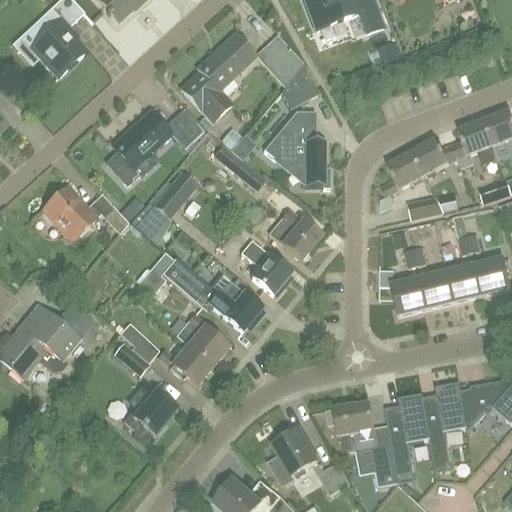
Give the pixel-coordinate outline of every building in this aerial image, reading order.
[(83,58),(63,37),(84,18),(66,0),(64,0),(24,38),(42,58),(39,62),(58,82),(83,58)] [(136,7),(139,9),(148,0),(95,0),(96,0),(105,10),(117,24),(118,23),(136,7)] [(373,0),(306,0),(303,2),(315,35),(357,19),(365,40),(386,32),(373,0)] [(219,96),(257,60),(255,58),(256,57),(238,37),(216,58),(211,62),(198,74),(200,76),(203,79),(184,97),(212,128),(232,110),(219,96)] [(276,40),(262,54),(290,85),(302,68),(276,40)] [(284,93),(280,98),(289,114),(319,98),(302,68),(290,85),(284,93)] [(183,114),(171,124),(191,147),(203,136),(183,114)] [(118,157),(107,168),(128,191),(140,180),(134,173),(152,156),(170,139),(171,138),(164,131),(151,116),(113,151),(118,157)] [(295,117),(263,155),(274,164),(277,161),(294,174),(305,174),(304,191),(322,192),(322,193),(330,193),(330,173),(326,173),(326,145),(315,145),(313,145),(313,120),(313,117),(295,117)] [(499,122),(483,128),(492,153),(511,145),(511,124),(509,118),(507,119),(499,122)] [(478,158),(492,153),(483,128),(458,138),(462,148),(451,153),(456,167),(458,166),(461,173),(474,168),(471,161),(478,158)] [(230,131),(219,145),(223,148),(230,154),(242,140),(230,131)] [(244,137),(242,140),(230,154),(242,163),(256,146),(244,137)] [(511,145),(492,153),(497,166),(509,161),(511,160),(511,145)] [(456,167),(451,153),(441,156),(435,146),(426,152),(410,160),(423,184),(449,170),(456,167)] [(231,155),(229,157),(240,166),(244,161),(234,152),(231,155)] [(483,171),(497,166),(492,153),(478,158),(483,171)] [(400,197),(423,184),(410,160),(398,167),(391,171),(387,174),(394,187),(380,194),(384,202),(379,205),(379,216),(379,218),(395,209),(391,202),(400,197)] [(245,171),(237,180),(257,196),(264,187),(245,171)] [(168,187),(150,209),(169,225),(198,191),(181,177),(171,190),(168,187)] [(505,185),(479,194),(485,208),(510,199),(505,185)] [(119,239),(128,229),(101,200),(87,213),(68,192),(43,215),(71,247),(101,220),(119,239)] [(434,202),(442,217),(458,213),(455,197),(434,202)] [(135,199),(119,214),(127,222),(142,207),(135,199)] [(411,224),(442,217),(434,202),(432,199),(406,205),(411,224)] [(511,205),(499,210),(501,219),(511,215),(511,205)] [(157,248),(169,225),(147,206),(130,226),(157,248)] [(289,216),(269,239),(282,250),(282,251),(300,266),(321,241),(303,226),(302,227),(289,216)] [(463,220),(453,222),(458,246),(461,260),(471,258),(467,240),(463,220)] [(406,232),(391,236),(395,252),(410,249),(406,232)] [(476,238),(467,240),(471,258),(480,256),(476,238)] [(284,291),(281,289),(284,285),(287,282),(290,278),(275,266),(251,246),(240,258),(259,274),(251,283),(261,291),(271,300),(273,298),(276,301),(284,291)] [(423,252),(411,255),(415,272),(427,269),(423,252)] [(415,272),(411,255),(403,257),(407,273),(415,272)] [(155,277),(169,261),(165,258),(138,290),(142,294),(151,301),(165,285),(155,277)] [(201,312),(206,316),(210,311),(242,337),(247,331),(251,326),(254,328),(263,317),(260,315),(262,312),(250,303),(234,290),(223,303),(218,299),(217,300),(173,263),(161,278),(201,312)] [(474,272),(480,300),(508,293),(502,265),(474,272)] [(474,272),(446,279),(453,306),(471,302),(476,301),(480,300),(474,272)] [(379,306),(394,306),(391,293),(393,292),(393,276),(380,276),(380,292),(379,306)] [(430,312),(453,306),(446,279),(419,286),(426,313),(430,312)] [(393,292),(391,293),(394,306),(398,320),(424,314),(426,313),(419,286),(393,292)] [(79,345),(96,324),(73,306),(56,326),(79,345)] [(0,364),(23,384),(37,366),(46,355),(61,367),(64,364),(79,345),(56,326),(38,312),(27,326),(19,336),(0,359),(0,364)] [(187,352),(212,372),(228,353),(216,343),(219,339),(206,329),(205,330),(194,320),(187,328),(176,341),(188,351),(187,352)] [(133,351),(131,353),(148,368),(155,361),(159,356),(129,329),(119,339),(133,351)] [(148,368),(131,353),(124,347),(112,360),(137,381),(148,368)] [(196,392),(212,372),(187,352),(175,366),(164,356),(158,364),(170,374),(169,375),(182,386),(185,382),(196,392)] [(460,396),(466,433),(465,433),(466,437),(468,436),(485,417),(489,420),(494,414),(511,429),(511,428),(511,386),(510,385),(497,387),(497,389),(492,390),(491,388),(470,392),(470,394),(460,396)] [(133,440),(144,449),(152,440),(155,442),(177,415),(145,388),(129,408),(135,412),(123,427),(135,437),(133,440)] [(423,403),(422,403),(429,444),(429,445),(434,476),(451,473),(445,437),(465,433),(466,433),(460,396),(459,389),(435,393),(436,400),(423,403)] [(400,411),(385,414),(388,431),(390,446),(397,487),(414,484),(408,448),(429,445),(429,444),(422,403),(423,403),(422,400),(398,404),(400,411)] [(334,415),(326,417),(329,431),(337,430),(339,443),(342,442),(344,456),(376,450),(377,450),(376,448),(374,433),(369,411),(355,413),(355,411),(351,412),(347,413),(334,415)] [(277,461),(267,467),(282,492),(295,484),(294,482),(312,471),(330,500),(350,489),(338,467),(323,476),(318,467),(317,468),(298,436),(272,452),(277,461)] [(381,479),(376,480),(378,491),(397,487),(390,446),(376,448),(377,450),(376,450),(381,479)] [(258,511),(260,510),(249,501),(232,486),(213,510),(215,511),(258,511)] [(272,511),(290,511),(281,501),(272,511)]
